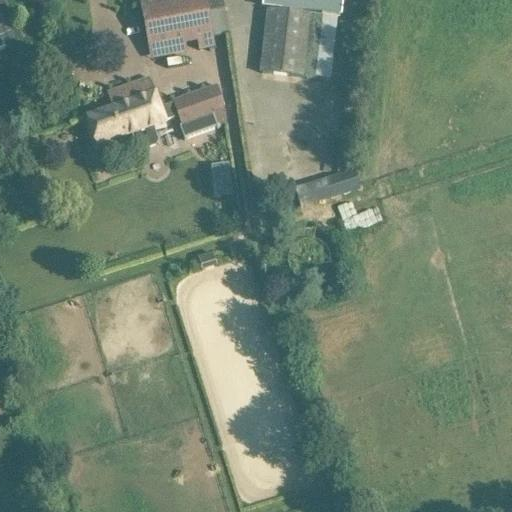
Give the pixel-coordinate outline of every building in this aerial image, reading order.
[(0,0),(0,51),(4,50),(22,41),(1,0),(0,0)] [(162,0),(141,4),(152,61),(187,54),(185,44),(198,42),(199,51),(215,49),(207,9),(223,6),(222,0),(162,0)] [(342,16),(344,0),(263,0),(263,7),(269,8),(261,74),(302,79),(331,82),(338,16),(342,16)] [(164,124),(156,99),(150,80),(107,94),(113,109),(86,119),(97,148),(132,135),(137,150),(142,152),(157,147),(159,142),(154,128),(164,124)] [(205,91),(172,102),(185,137),(217,126),(205,91)] [(313,127),(312,163),(335,163),(336,127),(313,127)] [(45,150),(38,136),(23,144),(30,158),(45,150)] [(360,192),(355,174),(296,190),(301,208),(360,192)]
